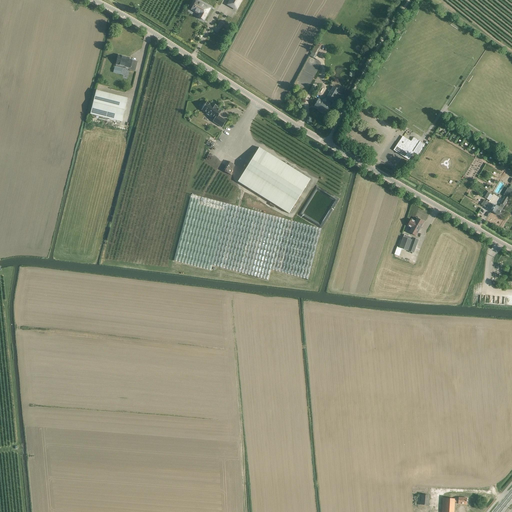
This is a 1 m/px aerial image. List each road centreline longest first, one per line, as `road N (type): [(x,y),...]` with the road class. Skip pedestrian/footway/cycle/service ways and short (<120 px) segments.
road 1 (unclassified): [(326,143),(92,0)]
road 2 (unclassified): [(511,250),(326,143)]
road 3 (unclassified): [(326,143),(411,0)]
